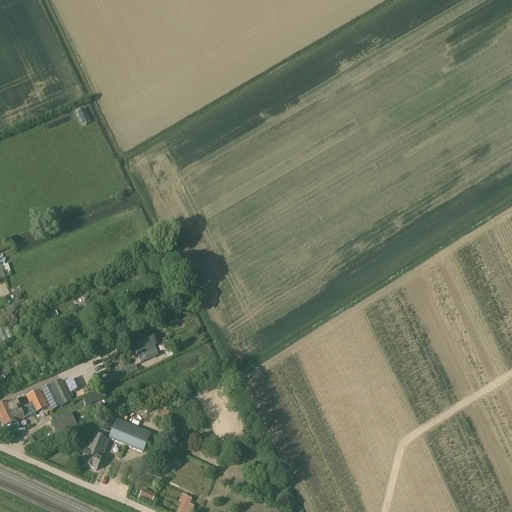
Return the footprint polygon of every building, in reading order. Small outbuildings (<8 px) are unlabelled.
[(83,110),(76,113),(82,124),(88,121),(83,110)] [(0,279),(11,276),(7,263),(0,265),(0,279)] [(7,328),(0,330),(0,338),(1,342),(11,337),(7,328)] [(136,340),(134,341),(139,353),(156,346),(151,334),(148,335),(147,332),(135,338),(136,340)] [(134,364),(101,379),(104,386),(137,371),(134,364)] [(54,384),(41,390),(50,408),(52,412),(71,403),(69,399),(73,397),(71,394),(66,382),(62,384),(61,381),(54,384)] [(27,397),(30,405),(43,399),(39,391),(27,397)] [(43,399),(30,405),(34,414),(47,408),(43,399)] [(20,410),(15,400),(0,407),(0,418),(20,410)] [(34,414),(30,405),(20,410),(0,418),(0,421),(3,429),(5,428),(7,434),(6,434),(6,435),(21,432),(21,431),(20,431),(16,423),(34,414)] [(172,417),(169,410),(158,414),(161,422),(172,417)] [(59,433),(76,424),(70,413),(53,422),(59,433)] [(88,446),(80,464),(96,471),(104,453),(109,442),(109,440),(143,454),(151,434),(116,420),(110,434),(103,430),(103,431),(100,438),(93,435),(89,446),(88,446)] [(137,498),(151,504),(155,493),(141,488),(137,498)] [(178,511),(185,511),(189,503),(186,502),(188,499),(182,496),(180,502),(182,503),(178,511)]
